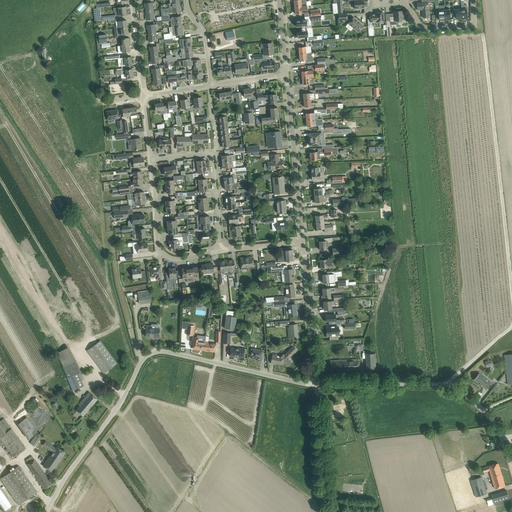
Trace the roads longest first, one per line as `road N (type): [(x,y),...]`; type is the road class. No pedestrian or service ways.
road 1 (unclassified): [(46,511),(149,353),(317,384)]
road 2 (unclassified): [(484,410),(436,383),(317,384)]
road 3 (tertiary): [(303,242),(286,75)]
road 4 (tertiary): [(317,384),(303,242)]
road 5 (tertiary): [(326,511),(317,384)]
